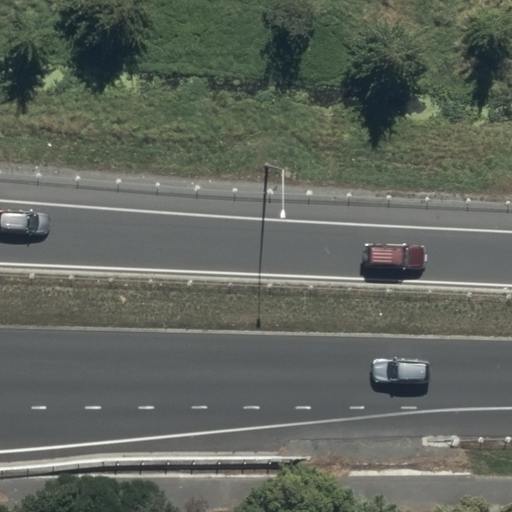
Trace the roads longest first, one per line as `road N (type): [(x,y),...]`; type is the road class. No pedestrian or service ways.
road 1 (trunk): [(0,231),(511,256)]
road 2 (trunk): [(511,373),(216,374)]
road 3 (trunk): [(216,374),(0,424)]
road 4 (trunk): [(216,374),(0,372)]
